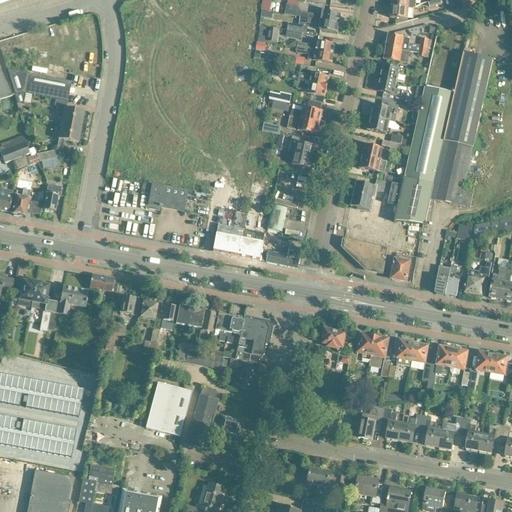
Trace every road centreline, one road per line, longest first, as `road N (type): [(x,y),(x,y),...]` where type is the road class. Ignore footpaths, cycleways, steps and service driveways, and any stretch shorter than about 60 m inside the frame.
road 1 (unclassified): [(305,293),(362,39)]
road 2 (unclassified): [(80,251),(108,104),(104,0)]
road 3 (residential): [(511,484),(268,446)]
road 4 (secondary): [(305,293),(80,251)]
road 5 (secondary): [(511,332),(305,293)]
road 6 (residential): [(268,446),(305,293)]
road 7 (residential): [(511,0),(362,39)]
